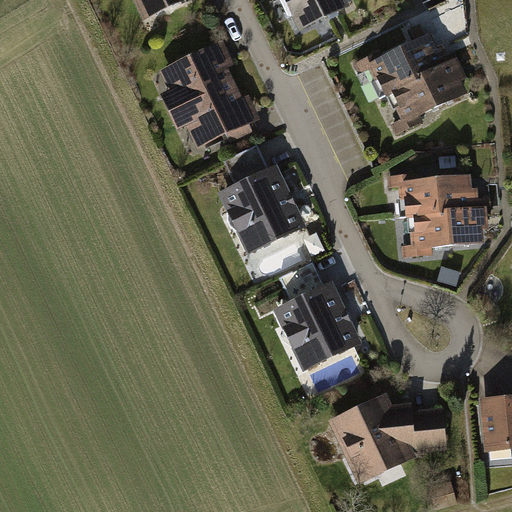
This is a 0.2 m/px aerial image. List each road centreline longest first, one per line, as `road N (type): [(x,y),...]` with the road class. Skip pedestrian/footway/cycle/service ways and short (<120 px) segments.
road 1 (residential): [(237,0),(376,289)]
road 2 (residential): [(376,289),(407,355),(431,369),(457,369),(467,353),(469,328),(455,311)]
